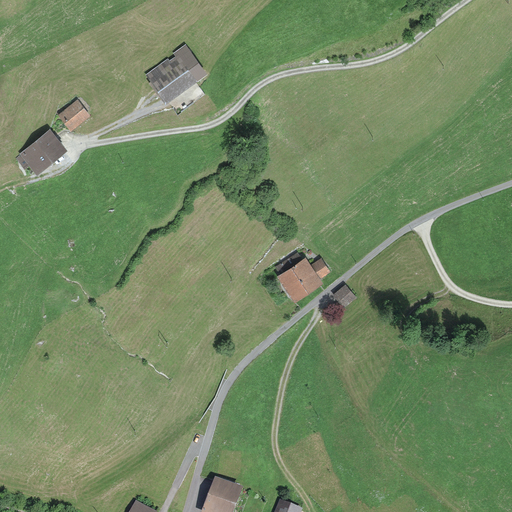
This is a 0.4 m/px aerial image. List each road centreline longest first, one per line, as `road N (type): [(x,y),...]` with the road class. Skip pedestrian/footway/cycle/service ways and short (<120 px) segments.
road 1 (track): [(479,0),(375,62),(270,79),(203,127),(71,148),(160,106)]
road 2 (residential): [(187,511),(234,374),(404,230),(511,183)]
road 3 (track): [(325,294),(289,363),(274,441),(312,511)]
road 4 (track): [(420,221),(447,284),(511,304)]
